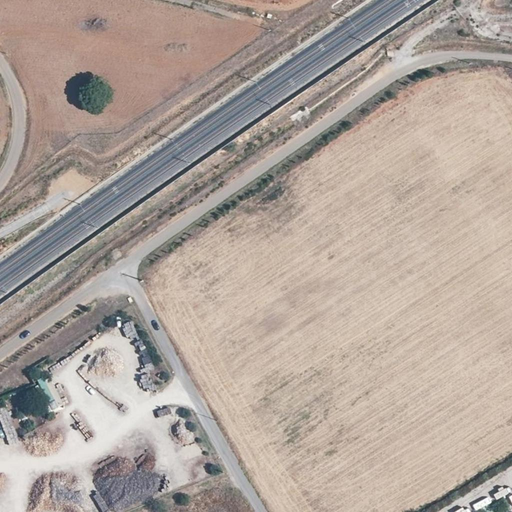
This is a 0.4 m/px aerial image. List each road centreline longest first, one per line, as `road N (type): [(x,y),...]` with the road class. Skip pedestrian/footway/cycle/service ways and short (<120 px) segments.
road 1 (unclassified): [(511,60),(433,56),(385,82),(294,140),(121,272)]
road 2 (unclassified): [(121,272),(261,511)]
road 3 (unknown): [(40,470),(185,385)]
road 4 (unclassified): [(121,272),(0,355)]
road 5 (unclassified): [(0,180),(19,118),(0,63)]
